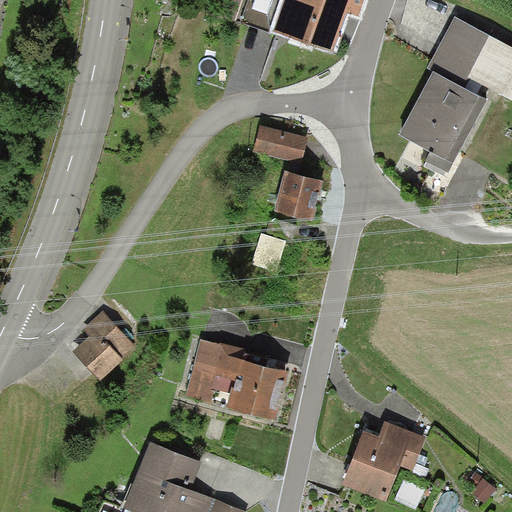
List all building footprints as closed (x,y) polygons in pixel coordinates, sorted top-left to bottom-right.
[(249,0),(242,22),(333,54),(347,12),(360,17),(365,0),(249,0)] [(434,72),(478,96),(484,85),(511,100),(511,48),(455,17),(427,68),(434,72)] [(434,72),(399,135),(432,153),(427,162),(449,173),(488,101),(478,96),(434,72)] [(306,140),(262,129),(257,152),(301,162),(306,140)] [(286,174),(276,215),(311,224),(319,193),(322,184),(286,174)] [(88,339),(72,354),(98,382),(122,360),(119,357),(133,345),(104,312),(82,332),(88,339)] [(204,337),(188,389),(274,416),(287,366),(240,354),(242,347),(204,337)] [(365,433),(346,479),(385,495),(400,459),(411,463),(422,436),(388,422),(381,439),(365,433)] [(149,442),(126,504),(146,511),(241,511),(243,508),(188,488),(198,460),(149,442)] [(399,498),(418,510),(429,491),(410,479),(399,498)] [(478,483),(467,497),(477,505),(488,491),(478,483)]
